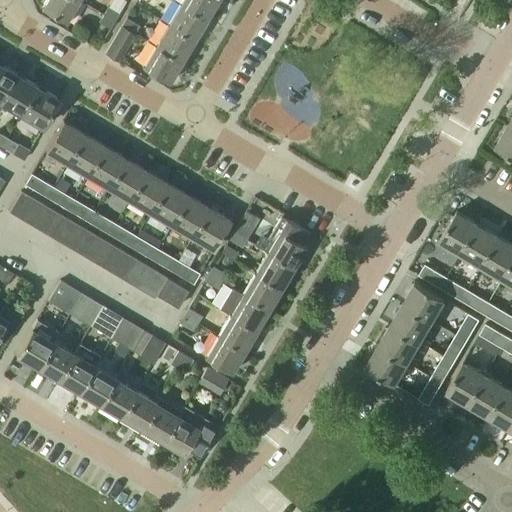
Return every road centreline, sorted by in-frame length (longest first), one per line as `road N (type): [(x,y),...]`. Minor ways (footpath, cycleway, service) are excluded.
road 1 (residential): [(209,511),(0,394)]
road 2 (residential): [(392,237),(190,119)]
road 3 (residential): [(511,488),(318,362)]
road 4 (residential): [(209,511),(318,362)]
road 5 (residential): [(147,313),(0,240)]
road 6 (residential): [(0,208),(85,68)]
road 7 (residential): [(318,362),(392,237)]
road 8 (residential): [(190,119),(260,0)]
road 9 (residential): [(492,65),(378,0)]
